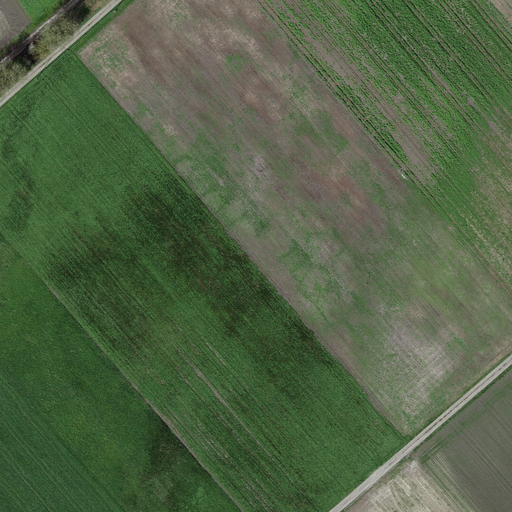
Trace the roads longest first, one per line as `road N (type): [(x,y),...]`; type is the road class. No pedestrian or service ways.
road 1 (track): [(511,362),(338,511)]
road 2 (track): [(0,105),(117,0)]
